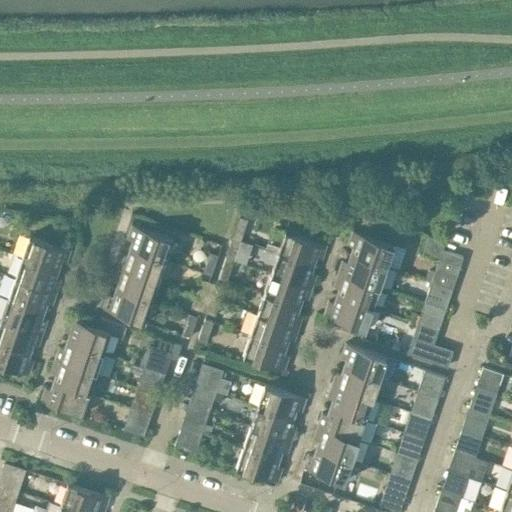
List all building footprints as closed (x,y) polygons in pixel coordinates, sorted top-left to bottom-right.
[(238,216),(231,237),(240,240),(247,219),(238,216)] [(134,240),(132,248),(164,260),(172,238),(131,224),(126,237),(134,240)] [(284,230),(277,252),(310,263),(312,255),(320,258),(325,244),(284,230)] [(355,247),(352,255),(385,266),(393,244),(352,230),(347,244),(355,247)] [(29,235),(21,257),(54,268),(57,260),(65,263),(70,249),(67,248),(70,240),(63,238),(60,246),(29,235)] [(231,237),(225,257),(233,259),(240,240),(231,237)] [(121,254),(117,266),(157,280),(164,260),(132,248),(129,256),(121,254)] [(455,275),(456,275),(462,257),(441,250),(435,268),(455,275)] [(202,272),(210,275),(217,254),(209,251),(202,272)] [(277,252),(270,272),(311,286),(315,274),(307,271),(310,263),(277,252)] [(342,259),(338,272),(379,286),(385,266),(352,255),(350,262),(342,259)] [(21,257),(14,277),(55,291),(60,278),(52,276),(54,268),(21,257)] [(225,257),(217,278),(226,281),(233,259),(225,257)] [(121,281),(118,289),(151,301),(157,280),(117,266),(113,279),(121,281)] [(434,272),(431,281),(450,288),(451,288),(456,275),(455,275),(435,268),(434,272)] [(426,269),(423,278),(431,281),(434,272),(426,269)] [(270,272),(263,293),(296,304),(299,296),(307,299),(311,286),(270,272)] [(341,288),(338,295),(372,307),(379,286),(338,272),(333,285),(341,288)] [(14,277),(7,297),(41,309),(43,301),(51,304),(55,291),(14,277)] [(199,278),(194,292),(207,297),(212,282),(199,278)] [(212,282),(207,297),(219,301),(224,286),(212,282)] [(107,294),(103,308),(143,322),(151,301),(118,289),(116,297),(107,294)] [(189,307),(198,310),(202,311),(207,297),(194,292),(189,307)] [(263,293),(256,313),(297,327),(301,314),(293,312),(296,304),(263,293)] [(426,293),(424,301),(445,308),(447,300),(426,293)] [(323,314),(364,328),(372,307),(338,295),(336,303),(328,300),(323,314)] [(7,297),(0,318),(42,332),(46,319),(38,316),(41,309),(7,297)] [(207,297),(202,311),(214,315),(219,301),(207,297)] [(421,310),(442,317),(445,308),(424,301),(421,310)] [(188,313),(181,334),(189,336),(196,316),(188,313)] [(256,313),(249,334),(282,345),(285,337),(292,340),(297,327),(256,313)] [(71,335),(69,341),(102,352),(109,330),(122,334),(125,325),(99,317),(96,327),(68,317),(63,332),(71,335)] [(0,318),(0,319),(0,340),(27,350),(29,342),(37,344),(42,332),(0,318)] [(204,318),(197,339),(205,342),(212,321),(204,318)] [(279,353),(282,345),(249,334),(242,355),(269,364),(279,367),(283,369),(287,356),(279,353)] [(411,335),(405,352),(446,366),(452,349),(433,342),(412,335),(411,335)] [(24,357),(27,350),(0,340),(0,364),(28,374),(32,360),(24,357)] [(58,346),(54,359),(95,373),(102,352),(69,341),(66,349),(58,346)] [(170,356),(169,357),(175,359),(176,358),(177,355),(177,354),(177,353),(180,344),(173,342),(170,351),(171,352),(170,356)] [(349,358),(346,366),(379,377),(386,356),(345,342),(340,355),(349,358)] [(148,353),(168,360),(169,357),(170,356),(171,352),(170,351),(151,344),(148,353)] [(58,374),(55,382),(88,393),(95,373),(54,359),(50,372),(58,374)] [(201,362),(199,370),(219,377),(222,369),(201,362)] [(269,364),(267,371),(277,375),(279,367),(269,364)] [(143,366),(136,387),(157,394),(160,385),(164,373),(143,366)] [(335,372),(331,384),(371,398),(379,377),(346,366),(343,374),(335,372)] [(482,366),(479,374),(499,381),(502,373),(482,366)] [(421,377),(442,384),(445,376),(424,369),(421,377)] [(44,387),(40,400),(81,414),(88,393),(55,382),(53,389),(44,387)] [(264,383),(257,404),(290,416),(292,408),(300,410),(305,397),(264,383)] [(334,399),(332,407),(365,419),(371,398),(331,384),(326,396),(334,399)] [(133,395),(154,402),(157,394),(136,387),(133,395)] [(190,395),(187,404),(208,411),(211,402),(190,395)] [(468,407),(488,414),(491,406),(470,399),(468,407)] [(412,402),(409,411),(430,418),(433,409),(412,402)] [(187,404),(184,412),(205,419),(208,411),(187,404)] [(257,404),(250,425),(291,439),(295,426),(287,423),(290,416),(257,404)] [(321,412),(317,425),(358,439),(365,419),(332,407),(329,414),(321,412)] [(468,407),(465,414),(486,421),(488,414),(468,407)] [(407,418),(428,425),(430,418),(409,411),(407,418)] [(125,420),(122,429),(143,436),(146,427),(125,420)] [(250,425),(243,445),(276,457),(278,449),(286,451),(291,439),(250,425)] [(321,440),(318,448),(351,459),(358,439),(317,425),(313,437),(321,440)] [(176,437),(173,446),(194,453),(197,444),(176,437)] [(457,439),(454,447),(475,455),(478,446),(457,439)] [(398,443),(396,452),(416,459),(419,450),(398,443)] [(243,445),(236,467),(276,481),(281,467),(273,464),(276,457),(243,445)] [(454,447),(451,456),(472,463),(475,455),(454,447)] [(343,480),(351,459),(318,448),(315,456),(307,453),(303,467),(343,480)] [(393,460),(414,467),(416,459),(396,452),(393,460)] [(4,462),(2,470),(22,477),(25,468),(4,462)] [(443,481),(440,489),(461,496),(463,488),(443,481)] [(0,483),(0,497),(14,502),(18,490),(0,483)] [(67,483),(60,504),(82,511),(93,511),(95,508),(103,510),(108,497),(67,483)] [(402,501),(405,492),(384,485),(381,493),(402,501)] [(440,489),(437,497),(458,504),(461,496),(440,489)] [(511,511),(511,490),(505,489),(498,509),(507,511),(511,511)] [(437,497),(433,509),(440,511),(468,511),(472,500),(461,496),(458,504),(437,497)] [(0,497),(0,506),(11,510),(14,502),(0,497)]
